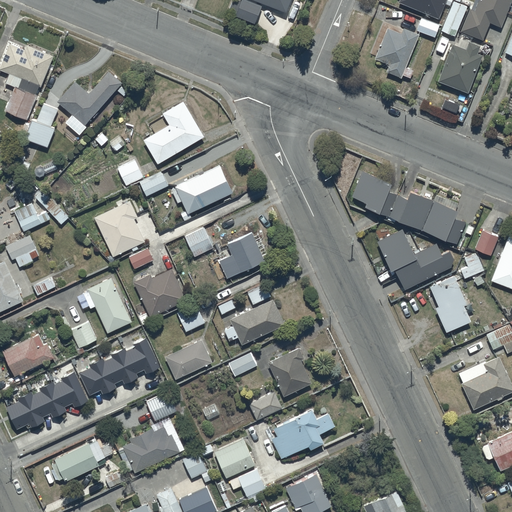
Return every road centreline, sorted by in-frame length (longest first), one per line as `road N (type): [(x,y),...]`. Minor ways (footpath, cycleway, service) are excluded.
road 1 (residential): [(450,511),(271,122),(269,107),(291,92)]
road 2 (residential): [(291,92),(67,0)]
road 3 (residential): [(511,182),(291,92)]
